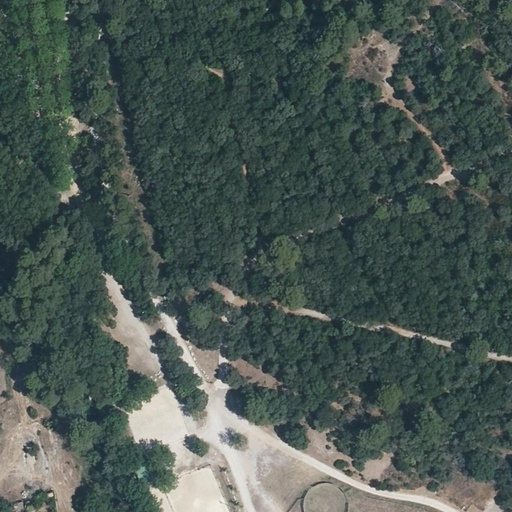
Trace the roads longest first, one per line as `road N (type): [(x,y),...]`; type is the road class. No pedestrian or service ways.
road 1 (track): [(72,0),(75,134),(217,412),(246,511)]
road 2 (track): [(445,511),(343,483),(235,412),(217,412),(227,304),(259,266),(365,213)]
